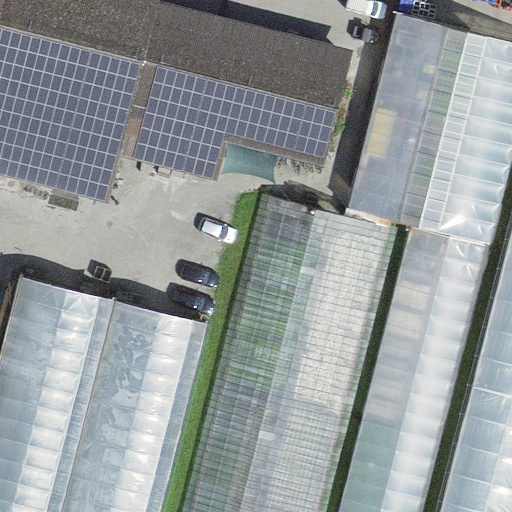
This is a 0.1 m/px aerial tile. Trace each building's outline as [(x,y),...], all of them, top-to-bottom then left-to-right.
[(0,0),(0,178),(113,208),(136,121),(323,170),(355,49),(170,0),(0,0)] [(402,219),(344,511),(422,511),(511,59),(511,33),(398,11),(358,210),(402,219)] [(188,511),(331,511),(396,221),(261,190),(188,511)] [(511,511),(511,214),(449,511),(511,511)] [(20,273),(0,369),(0,511),(160,511),(203,312),(20,273)]
